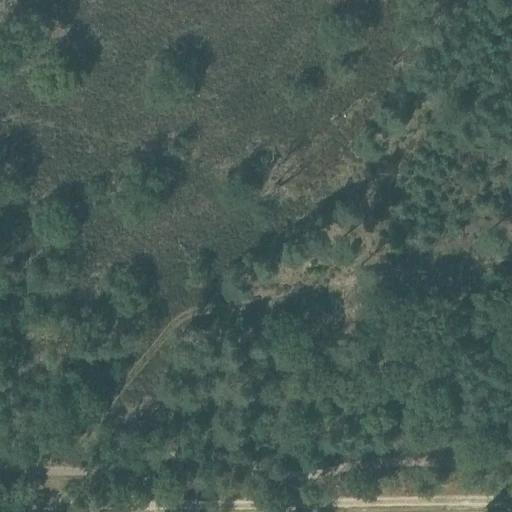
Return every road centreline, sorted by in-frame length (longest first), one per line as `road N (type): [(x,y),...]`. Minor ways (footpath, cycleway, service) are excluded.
road 1 (track): [(461,0),(187,319),(7,507)]
road 2 (track): [(511,501),(0,508)]
road 3 (track): [(511,268),(187,319)]
